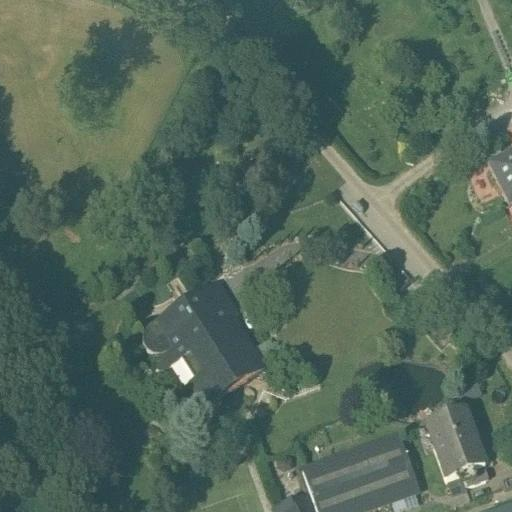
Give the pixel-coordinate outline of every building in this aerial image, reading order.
[(511,157),(489,169),(508,208),(511,206),(511,157)] [(214,290),(156,327),(207,408),(243,384),(257,375),(228,328),(235,323),(214,290)] [(463,417),(426,430),(446,485),(482,472),(463,417)] [(305,471),(319,511),(379,511),(421,497),(401,438),(305,471)] [(314,511),(311,498),(274,507),(275,511),(314,511)]
